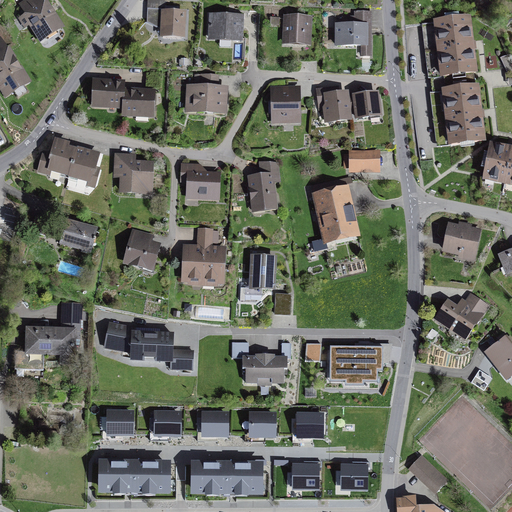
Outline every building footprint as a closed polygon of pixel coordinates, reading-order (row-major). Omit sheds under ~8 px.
[(26,16),(41,40),(60,27),(45,4),(43,5),(40,0),(30,0),(22,6),(28,15),(26,16)] [(149,10),(148,18),(164,18),(163,36),(183,37),(184,14),(164,13),(164,10),(149,10)] [(337,25),(337,45),(366,45),(366,26),(370,26),(370,12),(356,12),(356,25),(337,25)] [(210,15),(209,37),(221,38),(220,46),(230,47),(231,38),(242,39),(243,16),(210,15)] [(287,19),(286,42),(307,43),(308,20),(287,19)] [(446,77),(461,75),(471,74),(474,73),(468,19),(423,24),(425,45),(439,43),(443,77),(446,77)] [(0,84),(2,83),(8,93),(27,81),(1,41),(0,41),(0,84)] [(146,73),(146,88),(161,89),(161,74),(146,73)] [(451,145),(483,142),(476,87),(473,87),(471,74),(461,75),(446,77),(448,91),(445,91),(451,145)] [(191,89),(190,106),(187,106),(187,111),(225,113),(226,90),(215,90),(215,84),(217,84),(218,77),(203,76),(202,84),(208,84),(208,89),(191,89)] [(95,83),(94,100),(101,100),(101,105),(120,106),(122,85),(95,83)] [(349,114),(347,98),(346,95),(335,96),(334,88),(319,90),(320,97),(318,100),(319,110),(325,109),(326,118),(333,117),(338,121),(349,119),(349,114)] [(273,97),(273,123),(299,122),(298,97),(294,97),(294,89),(277,89),(277,97),(273,97)] [(126,92),(125,114),(151,115),(152,94),(126,92)] [(347,98),(349,114),(356,113),(357,118),(371,117),(372,115),(379,114),(377,95),(347,98)] [(69,176),(77,150),(68,148),(68,145),(56,142),(52,159),(46,157),(43,159),(40,169),(42,172),(51,175),(51,173),(68,177),(69,178),(69,176)] [(511,183),(511,150),(491,147),(485,178),(511,183)] [(69,176),(69,178),(68,181),(86,186),(87,185),(91,186),(94,184),(96,177),(95,174),(93,173),(97,156),(77,150),(69,176)] [(345,157),(346,168),(377,168),(377,154),(351,155),(351,157),(345,157)] [(122,176),(121,192),(143,193),(143,186),(150,186),(152,165),(130,164),(131,157),(117,157),(116,175),(122,176)] [(182,167),(182,178),(189,178),(188,194),(198,195),(198,198),(214,198),(215,187),(218,187),(218,176),(198,175),(198,166),(184,166),(182,167)] [(250,180),(254,210),(275,207),(272,177),(250,180)] [(318,220),(323,242),(353,236),(340,181),(312,187),(317,210),(318,210),(320,219),(318,220)] [(37,216),(32,232),(61,240),(60,245),(91,253),(94,242),(95,243),(96,240),(94,239),(97,230),(66,222),(64,230),(50,226),(51,220),(37,216)] [(450,226),(445,251),(473,257),(478,231),(450,226)] [(223,251),(211,251),(211,243),(217,244),(217,232),(212,232),(212,231),(199,230),(198,250),(186,249),(184,279),(222,281),(223,251)] [(134,232),(125,262),(143,268),(144,266),(152,268),(157,250),(149,248),(152,237),(134,232)] [(511,250),(498,256),(503,267),(508,265),(511,273),(511,272),(511,250)] [(251,289),(273,290),(275,259),(253,258),(251,289)] [(275,314),(289,315),(290,296),(276,295),(275,314)] [(447,300),(435,319),(450,329),(451,328),(466,338),(465,339),(466,340),(484,315),(481,313),(486,305),(472,296),(467,303),(464,302),(460,308),(447,300)] [(15,352),(15,370),(43,371),(44,354),(73,355),(74,347),(80,347),(81,329),(83,329),(83,320),(86,320),(87,312),(80,312),(81,304),(64,303),(63,331),(43,331),(43,326),(33,325),(33,330),(28,330),(27,353),(15,352)] [(106,347),(133,353),(135,336),(135,330),(110,325),(106,347)] [(495,346),(486,353),(507,380),(511,375),(511,343),(501,329),(489,338),(495,346)] [(427,338),(433,341),(438,334),(432,330),(427,338)] [(133,358),(172,360),(172,352),(173,336),(160,335),(160,337),(135,336),(133,353),(133,358)] [(248,343),(232,343),(232,358),(243,359),(242,370),(246,370),(245,383),(258,383),(258,379),(272,379),(271,383),(284,383),(284,371),(287,371),(287,359),(290,359),(291,344),(282,344),(282,359),(273,359),(273,356),(257,355),(257,359),(248,359),(248,343)] [(322,344),(306,343),(305,361),(320,362),(322,344)] [(355,346),(330,345),(330,380),(345,380),(345,384),(364,384),(364,381),(378,381),(378,370),(383,370),(383,363),(389,363),(392,343),(355,343),(355,346)] [(184,353),(172,352),(172,360),(174,360),(174,370),(183,370),(184,353)] [(480,369),(471,383),(484,391),(493,378),(480,369)] [(324,412),(296,412),(296,438),(324,438),(324,412)] [(132,414),(109,414),(109,435),(131,435),(132,414)] [(179,415),(157,414),(156,435),(179,436),(179,415)] [(227,415),(204,415),(204,436),(226,436),(227,415)] [(274,416),(251,415),(251,437),(274,437),(274,416)] [(411,468),(428,485),(439,474),(421,457),(411,468)] [(131,465),(102,465),(102,490),(131,491),(131,496),(137,496),(138,491),(167,491),(167,466),(138,465),(138,462),(131,462),(131,465)] [(224,466),(195,466),(194,492),(224,492),(224,497),(230,497),(230,492),(259,492),(260,467),(231,466),(231,463),(224,463),(224,466)] [(319,463),(292,463),(292,490),(319,490),(319,463)] [(369,464),(341,464),(340,490),(368,491),(369,464)] [(439,474),(428,485),(437,493),(447,482),(439,474)] [(399,502),(399,511),(437,511),(434,510),(415,511),(415,501),(399,502)]
